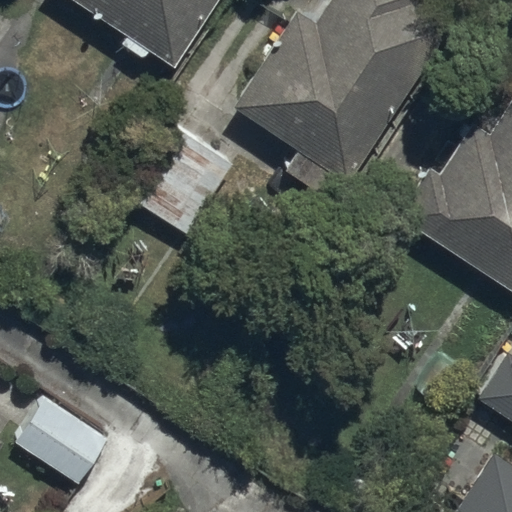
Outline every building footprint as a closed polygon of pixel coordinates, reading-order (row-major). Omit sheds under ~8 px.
[(85,0),(119,24),(115,30),(141,48),(148,39),(170,55),(208,0),(85,0)] [(295,0),(230,98),(344,174),(449,17),(423,0),(295,0)] [(464,105),(398,206),(511,281),(511,79),(485,119),(464,105)] [(119,184),(131,193),(181,228),(231,155),(169,112),(119,184)] [(511,342),(509,340),(475,389),(511,415),(511,342)] [(0,440),(3,436),(14,443),(16,439),(76,477),(103,435),(0,368),(0,440)] [(511,511),(511,454),(492,442),(447,511),(511,511)] [(327,511),(315,503),(308,511),(327,511)]
